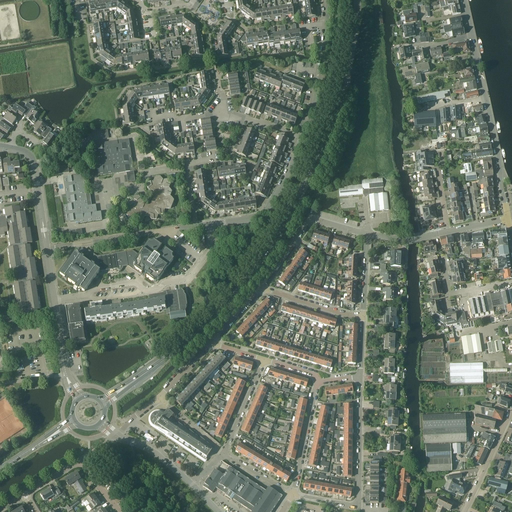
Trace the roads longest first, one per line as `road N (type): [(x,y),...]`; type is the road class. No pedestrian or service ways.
road 1 (secondary): [(102,402),(173,353),(262,259),(326,139),(357,0)]
road 2 (residential): [(54,301),(189,278),(211,242),(210,224)]
road 3 (residential): [(46,247),(194,224)]
road 4 (residential): [(261,288),(308,219),(367,234)]
road 5 (residential): [(210,224),(259,216),(302,137)]
road 6 (residential): [(302,137),(326,0)]
road 7 (residential): [(356,505),(360,377)]
road 8 (tertiary): [(508,220),(486,98)]
